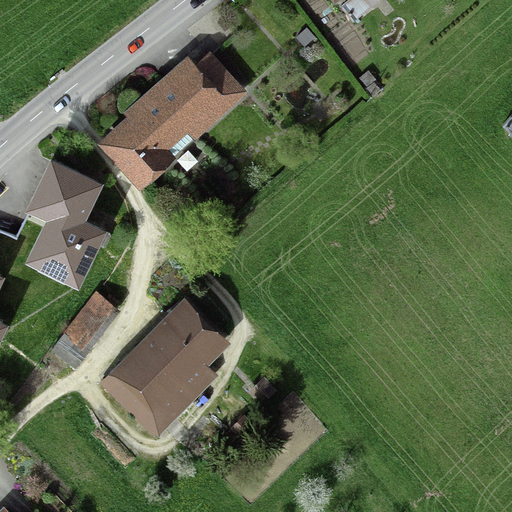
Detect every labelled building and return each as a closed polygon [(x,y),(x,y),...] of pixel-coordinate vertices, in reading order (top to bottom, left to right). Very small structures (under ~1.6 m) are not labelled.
[(353,19),(369,6),(364,0),(349,0),(343,6),(353,19)] [(167,159),(193,136),(191,134),(240,89),(209,55),(174,83),(175,84),(112,142),(141,174),(163,154),(167,159)] [(511,116),(511,117),(510,116),(502,124),(511,132),(511,116)] [(52,160),(34,198),(55,209),(33,255),(76,276),(100,229),(78,218),(96,181),(52,160)] [(83,346),(114,305),(96,291),(52,348),(74,366),(87,349),(83,346)] [(195,388),(180,374),(218,336),(188,307),(110,387),(153,430),(195,388)] [(203,443),(196,441),(190,446),(191,453),(199,456),(204,451),(203,443)]
